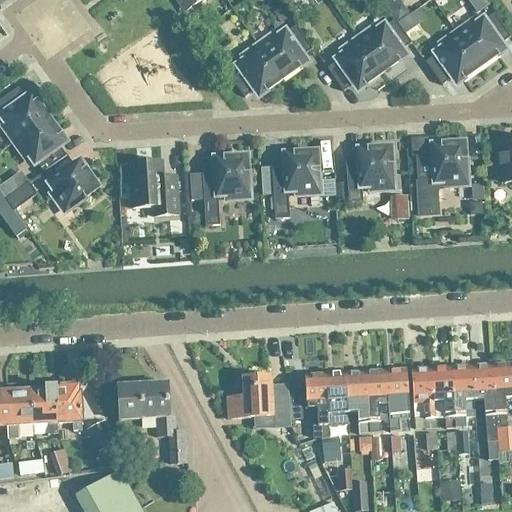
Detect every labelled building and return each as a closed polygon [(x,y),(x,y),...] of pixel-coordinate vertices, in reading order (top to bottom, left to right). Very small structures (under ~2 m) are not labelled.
[(176,0),(185,12),(202,0),(176,0)] [(282,0),(289,11),(309,0),(282,0)] [(472,23),(456,34),(480,68),(499,55),(505,51),(501,45),(510,38),(494,15),(484,22),(483,20),(474,26),(472,23)] [(373,29),(357,40),(382,74),(406,57),(402,51),(412,44),(395,21),(385,28),(384,26),(375,32),(373,29)] [(307,63),(304,59),(302,57),(312,50),(296,27),(286,34),(285,32),(276,38),(274,35),(258,46),(283,80),(307,63)] [(480,68),(456,34),(441,45),(443,48),(435,54),(436,56),(426,63),(442,86),(452,79),(456,85),(480,68)] [(337,62),(327,70),(344,93),(353,86),(358,91),(382,74),(357,40),(342,51),(344,54),(336,61),(337,62)] [(245,60),(236,67),(227,53),(217,60),(244,99),(254,92),(259,97),(283,80),(258,46),(243,57),(245,60)] [(31,95),(27,97),(25,99),(18,89),(0,101),(0,113),(2,115),(0,116),(0,117),(6,125),(3,128),(14,143),(48,119),(31,95)] [(65,143),(48,119),(14,143),(25,158),(28,156),(34,165),(36,163),(43,173),(66,157),(59,147),(65,143)] [(507,141),(492,142),(494,171),(499,171),(500,184),(511,183),(511,136),(509,138),(507,141)] [(432,146),(432,151),(432,153),(415,154),(419,217),(438,215),(436,184),(445,183),(445,187),(467,186),(464,144),(432,146)] [(358,150),(359,155),(359,157),(346,158),(349,204),(363,203),(362,188),(371,188),(371,191),(393,190),(391,148),(358,150)] [(284,155),(284,159),(285,162),(271,163),(275,220),(289,219),(288,193),(297,192),(297,196),(319,195),(317,153),(284,155)] [(214,159),(214,164),(214,166),(202,167),(205,227),(220,227),(218,197),(227,196),(227,200),(249,199),(247,157),(214,159)] [(79,162),(75,165),(48,184),(55,193),(51,195),(64,213),(98,189),(83,168),(79,162)] [(152,208),(153,218),(179,216),(176,178),(162,179),(161,162),(129,165),(132,210),(152,208)] [(467,184),(471,199),(483,196),(480,181),(467,184)] [(6,200),(14,212),(37,195),(29,184),(6,200)] [(459,369),(450,369),(454,419),(454,429),(465,429),(464,419),(473,418),(472,401),(470,368),(469,368),(467,364),(461,364),(459,369)] [(511,388),(511,366),(490,367),(494,428),(506,427),(505,416),(503,416),(502,400),(511,399),(511,388)] [(494,428),(490,367),(470,368),(472,401),(482,400),(488,461),(497,460),(496,453),(495,432),(494,428)] [(454,419),(450,369),(431,370),(433,403),(434,420),(443,420),(443,430),(454,429),(454,419)] [(431,370),(410,371),(412,406),(413,422),(422,421),(423,431),(435,430),(434,420),(433,403),(431,370)] [(405,371),(384,372),(387,405),(388,421),(388,434),(398,433),(397,421),(408,420),(407,405),(405,371)] [(384,372),(365,373),(369,434),(378,434),(377,421),(388,421),(387,405),(384,372)] [(365,373),(344,374),(347,414),(357,414),(358,424),(356,424),(357,436),(368,436),(368,434),(369,434),(365,373)] [(344,374),(324,376),(327,427),(348,426),(347,414),(344,374)] [(316,409),(317,426),(312,427),(313,439),(328,438),(327,427),(324,376),(304,377),(306,410),(316,409)] [(287,388),(272,388),(271,378),(242,380),(243,399),(227,400),(228,421),(273,419),(274,428),(290,427),(289,427),(291,427),(290,426),(288,390),(287,388)] [(189,464),(188,454),(187,432),(176,432),(175,418),(169,418),(167,384),(117,387),(119,422),(156,420),(157,439),(169,438),(171,465),(189,464)] [(299,387),(287,388),(288,390),(289,410),(300,409),(299,387)] [(55,389),(55,391),(57,425),(73,424),(73,432),(82,432),(81,424),(82,424),(80,394),(78,394),(78,388),(55,389)] [(55,391),(31,393),(33,426),(46,426),(46,433),(56,432),(56,425),(57,425),(55,391)] [(9,428),(5,428),(6,440),(18,439),(17,427),(33,426),(31,393),(7,394),(9,428)] [(103,421),(85,430),(97,453),(114,444),(103,421)] [(506,427),(494,428),(496,453),(511,452),(511,446),(510,427),(506,427)] [(467,432),(454,433),(456,452),(456,453),(456,456),(468,455),(467,432)] [(454,433),(444,434),(445,454),(456,453),(456,452),(454,433)] [(337,438),(320,439),(322,451),(338,449),(337,438)] [(17,464),(18,476),(42,473),(40,461),(17,464)] [(0,480),(12,479),(11,464),(0,465),(0,480)] [(67,464),(53,469),(56,478),(70,473),(67,464)] [(349,489),(349,467),(335,466),(334,488),(349,489)] [(80,511),(140,511),(118,472),(72,497),(80,511)] [(60,481),(27,487),(30,501),(63,494),(60,481)] [(438,483),(439,503),(460,501),(458,481),(438,483)] [(367,511),(365,483),(350,484),(351,511),(367,511)] [(335,511),(332,503),(310,511),(335,511)]
